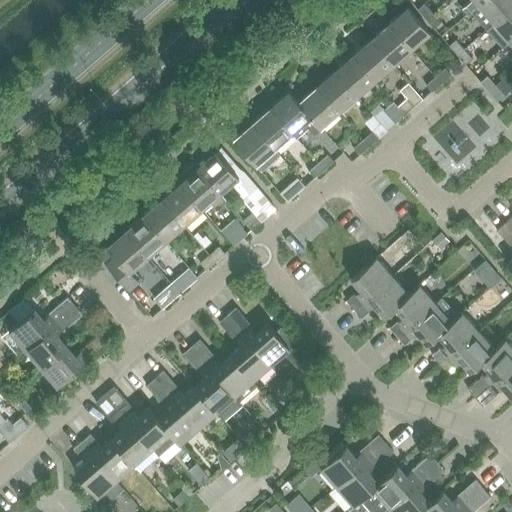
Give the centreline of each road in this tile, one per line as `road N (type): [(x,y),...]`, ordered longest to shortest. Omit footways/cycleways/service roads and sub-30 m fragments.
road 1 (residential): [(255,253),(377,157),(436,223),(511,162)]
road 2 (secondary): [(0,207),(237,0)]
road 3 (secondary): [(152,0),(0,134)]
road 4 (residential): [(0,475),(148,339)]
road 5 (residential): [(218,511),(361,376)]
road 6 (residential): [(361,376),(384,396),(497,435),(511,452)]
road 7 (residential): [(361,376),(255,253)]
road 8 (residential): [(148,339),(255,253)]
